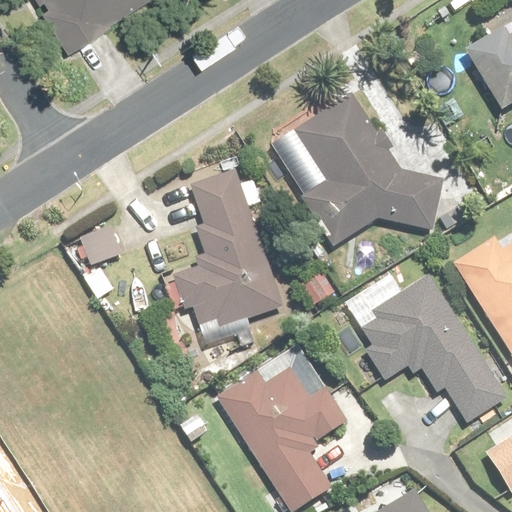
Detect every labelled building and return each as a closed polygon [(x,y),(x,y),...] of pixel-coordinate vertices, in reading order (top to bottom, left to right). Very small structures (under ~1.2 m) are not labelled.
[(34,0),(66,50),(143,0),(34,0)] [(511,109),(511,38),(507,41),(504,36),(467,58),(501,116),(511,109)] [(406,178),(358,100),(297,137),(304,147),(279,163),(333,251),(376,224),(432,235),(441,185),(406,178)] [(174,274),(176,283),(166,286),(176,318),(186,315),(194,313),(205,350),(255,335),(250,320),(279,311),(238,179),(193,193),(204,230),(196,232),(206,264),(174,274)] [(125,256),(112,228),(80,242),(93,270),(125,256)] [(511,248),(504,253),(497,242),(455,268),(511,359),(511,248)] [(114,295),(101,272),(85,281),(97,304),(114,295)] [(334,296),(321,276),(300,290),(313,310),(334,296)] [(433,279),(402,299),(390,280),(347,306),(365,334),(376,352),(368,357),(385,385),(418,365),(437,397),(445,392),(467,427),(508,401),(433,279)] [(309,404),(290,373),(265,388),(259,379),(220,403),(288,511),(299,511),(331,492),(305,451),(346,426),(326,394),(309,404)] [(511,441),(486,458),(511,497),(511,441)] [(423,511),(417,499),(393,511),(423,511)]
